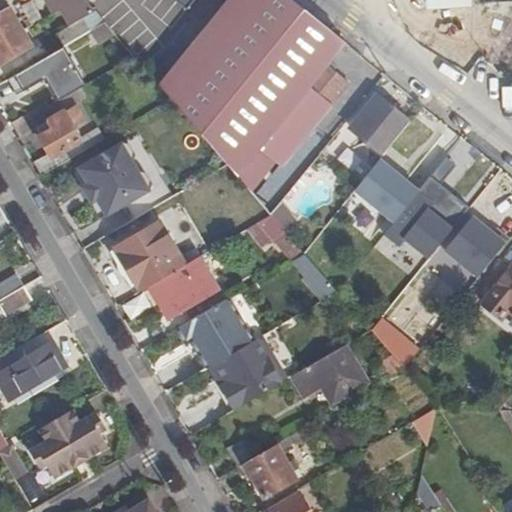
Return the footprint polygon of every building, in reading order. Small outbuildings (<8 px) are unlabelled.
[(46,0),(50,7),(59,1),(74,26),(57,36),(64,47),(105,23),(87,3),(85,0),(46,0)] [(194,0),(85,0),(87,3),(89,0),(175,0),(187,9),(194,0)] [(290,0),(229,0),(160,87),(172,101),(227,165),(238,178),(309,87),(325,67),(343,43),(290,0)] [(10,10),(0,16),(0,67),(33,47),(10,10)] [(41,61),(7,81),(17,97),(49,78),(51,83),(43,88),(51,102),(80,84),(68,64),(116,36),(105,23),(64,47),(41,61)] [(330,104),(333,106),(349,87),(325,67),(309,87),(330,104)] [(330,104),(309,87),(238,178),(252,194),(276,163),(280,166),(330,104)] [(352,129),(385,155),(411,123),(379,96),(352,129)] [(51,155),(33,166),(40,178),(57,167),(95,146),(105,140),(99,130),(81,141),(74,129),(87,121),(78,107),(65,115),(63,112),(48,121),(53,130),(40,138),(51,155)] [(92,219),(144,196),(121,143),(69,165),(92,219)] [(449,148),(430,172),(453,189),(442,203),(443,210),(453,217),(460,217),(470,203),(487,217),(506,194),(449,148)] [(501,242),(466,214),(449,234),(407,199),(413,191),(373,159),(342,196),(460,292),(501,242)] [(269,214),(244,228),(256,248),(280,234),(269,214)] [(117,249),(142,292),(149,287),(186,266),(161,223),(117,249)] [(281,233),(270,244),(286,260),(296,250),(281,233)] [(320,302),(333,290),(300,254),(287,266),(320,302)] [(186,266),(149,287),(169,319),(186,309),(194,322),(225,303),(198,258),(186,266)] [(511,266),(491,293),(482,303),(502,319),(508,312),(511,315),(511,266)] [(0,285),(0,302),(22,290),(24,289),(16,276),(0,285)] [(476,282),(457,306),(470,318),(482,303),(491,293),(476,282)] [(0,302),(0,309),(5,317),(30,302),(22,290),(0,302)] [(408,318),(384,347),(393,357),(404,370),(432,337),(408,318)] [(211,341),(174,364),(197,403),(226,386),(216,368),(225,363),(211,341)] [(3,380),(0,382),(0,385),(10,402),(67,367),(53,344),(0,376),(3,380)] [(346,347),(292,378),(304,398),(321,388),(333,406),(369,384),(346,347)] [(404,370),(393,357),(379,365),(388,381),(405,371),(404,370)] [(485,399),(484,412),(499,413),(510,400),(501,393),(494,400),(485,399)] [(73,411),(40,430),(47,444),(31,453),(40,469),(46,465),(55,479),(108,448),(100,434),(106,430),(97,415),(80,424),(73,411)] [(226,451),(237,469),(245,465),(255,459),(245,440),(226,451)] [(29,474),(13,446),(0,453),(0,454),(16,482),(29,474)] [(255,459),(245,465),(265,499),(296,480),(276,446),(255,459)] [(310,511),(298,491),(265,510),(266,511),(310,511)] [(453,511),(440,492),(434,497),(443,511),(453,511)]
